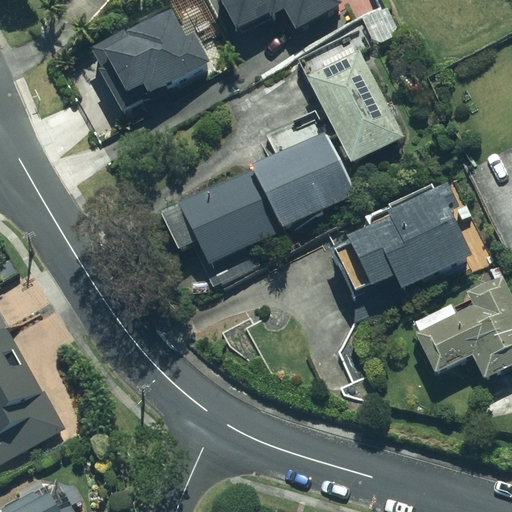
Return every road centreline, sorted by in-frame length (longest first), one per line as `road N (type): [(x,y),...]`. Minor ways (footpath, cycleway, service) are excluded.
road 1 (residential): [(197,419),(156,389),(112,339),(0,156)]
road 2 (residential): [(511,511),(237,442),(197,419)]
